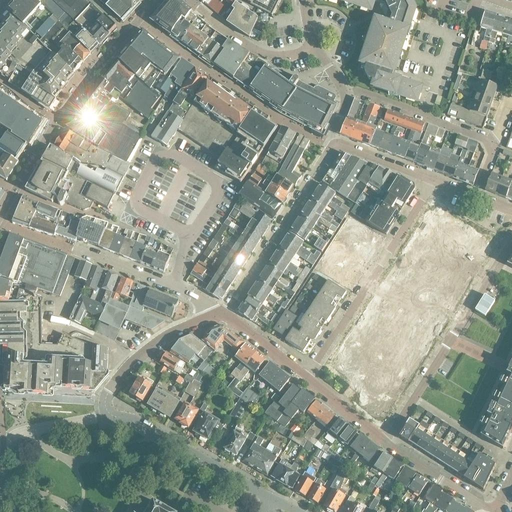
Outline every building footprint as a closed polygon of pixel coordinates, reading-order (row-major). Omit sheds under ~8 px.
[(13,0),(13,1),(13,2),(8,8),(10,9),(8,11),(28,30),(38,40),(51,54),(74,74),(82,63),(91,54),(57,22),(34,0),(13,0)] [(34,0),(57,22),(65,14),(84,32),(99,46),(109,35),(116,27),(105,16),(105,17),(87,0),(86,0),(85,2),(83,0),(34,0)] [(98,0),(122,21),(141,1),(140,0),(98,0)] [(196,19),(198,17),(192,11),(178,0),(168,0),(151,20),(171,35),(179,23),(182,25),(190,14),(196,19)] [(204,2),(225,21),(232,12),(221,2),(218,0),(199,0),(203,3),(204,2)] [(233,0),(234,0),(244,0),(245,0),(251,3),(250,5),(271,15),(271,16),(272,16),(280,0),(233,0)] [(417,102),(421,88),(421,87),(392,78),(415,9),(409,7),(411,1),(410,0),(338,0),(371,11),(374,2),(384,5),(386,8),(388,12),(385,23),(375,20),(361,64),(366,66),(364,71),(369,80),(375,82),(373,87),(417,102)] [(232,9),(235,11),(227,23),(249,38),(258,19),(236,4),(232,9)] [(8,11),(0,19),(2,20),(0,22),(0,72),(2,74),(2,73),(6,75),(6,77),(10,79),(18,66),(45,84),(41,90),(56,100),(55,99),(62,91),(61,90),(68,82),(67,81),(74,74),(51,54),(38,40),(28,30),(8,11)] [(485,12),(480,28),(481,28),(486,29),(483,41),(488,42),(496,15),(485,12)] [(65,14),(57,22),(70,35),(91,54),(99,46),(84,32),(65,14)] [(180,41),(196,19),(190,14),(182,25),(179,23),(171,35),(180,41)] [(503,34),(507,18),(496,15),(488,42),(494,44),(497,33),(503,34)] [(199,55),(215,31),(209,27),(209,26),(202,21),(202,20),(200,18),(198,17),(196,19),(180,41),(199,55)] [(511,19),(507,18),(503,34),(508,36),(505,47),(511,49),(511,45),(511,19)] [(129,46),(162,75),(163,75),(165,77),(172,67),(179,59),(143,30),(129,46)] [(215,31),(199,55),(214,65),(230,41),(215,31)] [(233,78),(249,54),(230,41),(214,65),(233,78)] [(482,41),(480,49),(486,50),(488,43),(482,41)] [(162,75),(129,46),(118,59),(151,89),(153,86),(155,87),(162,75)] [(249,54),(233,78),(241,84),(258,59),(250,54),(249,54)] [(140,100),(151,109),(161,96),(157,92),(157,91),(156,90),(155,91),(153,89),(152,90),(151,89),(118,59),(109,69),(138,98),(140,100)] [(258,59),(241,84),(249,90),(265,67),(267,64),(258,59)] [(176,79),(165,96),(173,102),(195,69),(182,60),(170,76),(176,79)] [(45,84),(18,66),(10,79),(8,83),(22,91),(22,92),(50,109),(56,100),(41,90),(45,84)] [(489,80),(491,75),(493,68),(487,66),(485,70),(483,69),(480,78),(489,80)] [(281,112),(325,135),(329,126),(327,124),(334,107),(336,104),(334,102),(336,98),(335,95),(318,86),(317,87),(315,89),(303,84),(299,80),(298,78),(296,77),(294,77),(292,80),(275,69),(274,70),(272,72),(265,67),(249,90),(281,112)] [(140,100),(138,98),(109,69),(103,77),(109,83),(103,90),(109,95),(107,98),(110,101),(113,98),(117,101),(119,97),(149,120),(154,112),(151,109),(140,100)] [(193,102),(195,99),(209,78),(195,69),(173,102),(173,103),(167,111),(182,121),(194,103),(194,102),(193,102)] [(489,81),(490,82),(502,85),(502,84),(503,80),(497,78),(497,79),(492,77),(493,76),(491,75),(489,80),(489,81)] [(503,80),(502,84),(511,87),(511,77),(504,76),(503,80)] [(102,78),(91,92),(106,105),(110,101),(107,98),(109,95),(103,90),(109,83),(103,77),(102,78)] [(174,83),(164,77),(156,88),(166,95),(174,83)] [(194,103),(182,121),(177,129),(221,159),(253,111),(255,109),(210,79),(194,102),(194,103)] [(477,91),(494,97),(498,86),(481,80),(477,91)] [(494,97),(477,91),(473,101),(490,107),(494,97)] [(80,106),(75,113),(99,129),(100,127),(102,128),(112,113),(142,132),(145,126),(129,118),(131,114),(110,101),(106,105),(91,92),(80,106)] [(0,125),(13,134),(12,135),(27,145),(42,122),(0,93),(0,125)] [(340,135),(350,139),(357,121),(353,120),(361,100),(355,98),(340,135)] [(490,107),(473,101),(470,111),(469,111),(487,117),(490,107)] [(360,142),(374,105),(369,104),(361,123),(357,121),(350,139),(360,142)] [(483,128),(487,117),(469,111),(470,111),(451,104),(447,115),(482,128),(483,128)] [(374,105),(360,142),(369,146),(376,129),(372,127),(380,107),(374,105)] [(384,109),(376,129),(369,146),(378,149),(384,133),(380,131),(383,124),(381,123),(386,110),(384,109)] [(424,123),(387,110),(384,121),(411,131),(415,132),(421,134),(424,123)] [(157,128),(151,137),(166,146),(177,129),(182,121),(167,111),(157,128)] [(221,159),(218,164),(220,166),(227,170),(225,174),(241,183),(278,128),(253,111),(221,159)] [(144,133),(142,132),(112,113),(102,128),(100,127),(99,129),(75,113),(67,126),(83,137),(92,143),(98,147),(97,148),(97,149),(99,150),(126,163),(127,162),(144,133)] [(0,149),(16,161),(22,153),(27,145),(12,135),(13,134),(0,125),(0,149)] [(428,125),(420,147),(413,163),(423,167),(430,148),(425,147),(429,136),(435,138),(435,136),(439,128),(428,125)] [(385,133),(384,133),(378,149),(387,153),(396,129),(395,129),(396,127),(393,126),(389,135),(387,134),(389,130),(386,129),(385,133)] [(397,129),(396,129),(387,153),(395,156),(402,140),(397,138),(399,133),(403,134),(404,130),(397,127),(397,129)] [(268,152),(261,164),(276,172),(294,138),(297,139),(294,145),(305,151),(310,142),(296,134),(296,135),(283,128),(269,152),(268,152)] [(442,139),(445,131),(439,128),(435,136),(442,139)] [(53,147),(76,160),(83,164),(104,167),(107,168),(124,177),(130,165),(126,163),(99,150),(97,149),(97,148),(91,145),(84,141),(65,129),(53,147)] [(404,160),(415,132),(411,131),(406,142),(402,140),(395,156),(404,160)] [(415,132),(404,160),(413,163),(420,147),(415,145),(417,140),(419,140),(421,134),(415,132)] [(458,135),(454,145),(465,149),(468,139),(458,135)] [(468,139),(465,149),(468,150),(467,151),(474,154),(474,152),(475,152),(476,148),(478,143),(468,139)] [(443,175),(454,147),(444,143),(441,150),(433,171),(443,175)] [(305,151),(294,145),(289,155),(299,161),(305,151)] [(50,146),(42,160),(44,161),(47,163),(69,174),(76,160),(53,147),(50,146)] [(431,147),(430,148),(423,167),(433,171),(441,150),(431,147)] [(0,176),(6,181),(18,162),(16,161),(0,149),(0,176)] [(339,175),(351,157),(342,153),(340,154),(330,170),(322,182),(330,188),(339,175)] [(451,154),(443,175),(452,178),(458,162),(460,158),(451,154)] [(277,175),(294,186),(295,186),(299,179),(300,179),(302,176),(293,171),(299,161),(289,155),(282,168),(278,175),(277,175)] [(339,175),(330,188),(347,199),(370,164),(351,157),(339,175)] [(462,182),(468,167),(463,164),(465,159),(460,158),(458,162),(452,178),(462,182)] [(53,202),(55,198),(59,200),(58,202),(58,203),(58,204),(59,205),(60,206),(61,206),(62,206),(63,206),(63,205),(64,205),(64,204),(65,203),(84,211),(90,209),(94,202),(109,210),(115,196),(76,177),(69,174),(44,161),(42,160),(26,191),(53,202)] [(472,186),(478,170),(473,168),(475,162),(471,160),(468,167),(462,182),(472,186)] [(370,164),(347,199),(351,202),(355,204),(367,187),(379,168),(378,167),(370,164)] [(260,165),(256,171),(264,177),(269,170),(260,165)] [(76,177),(115,196),(124,177),(107,168),(105,172),(98,169),(96,173),(81,166),(76,177)] [(379,168),(367,187),(375,193),(378,189),(381,191),(392,174),(386,170),(385,172),(379,168)] [(484,190),(485,191),(495,194),(502,177),(491,173),(491,174),(485,190),(484,190)] [(262,180),(253,174),(248,181),(257,187),(262,180)] [(266,180),(288,195),(294,186),(277,175),(274,180),(268,176),(266,180)] [(395,176),(366,222),(386,235),(399,214),(405,205),(415,189),(414,185),(399,175),(395,176)] [(511,181),(502,177),(495,194),(506,198),(511,182),(511,181)] [(283,204),(288,195),(266,180),(263,185),(268,188),(266,193),(283,204)] [(257,187),(248,181),(237,197),(273,220),(282,205),(283,204),(266,193),(257,187)] [(333,197),(335,193),(321,184),(315,193),(347,213),(350,209),(342,204),(343,203),(333,197)] [(310,200),(325,209),(327,205),(337,211),(334,216),(342,221),(347,213),(315,193),(310,200)] [(22,197),(16,212),(25,214),(33,218),(33,217),(39,219),(53,224),(58,210),(39,204),(22,197)] [(234,207),(268,230),(272,222),(239,200),(234,207)] [(306,207),(337,228),(339,225),(332,220),(333,219),(323,213),(325,209),(310,200),(306,207)] [(351,213),(358,218),(364,209),(356,204),(351,213)] [(420,224),(417,229),(421,232),(419,235),(428,241),(435,246),(458,260),(465,265),(474,271),(477,267),(481,270),(484,265),(490,255),(496,246),(492,243),(494,239),(484,233),(485,233),(477,228),(456,215),(449,210),(439,204),(437,208),(433,205),(427,214),(426,214),(420,224)] [(231,211),(237,215),(250,224),(248,228),(262,237),(268,230),(234,207),(231,211)] [(300,216),(315,225),(317,221),(335,232),(337,228),(306,207),(300,216)] [(39,219),(35,230),(55,236),(55,234),(76,241),(76,238),(77,239),(79,233),(78,233),(82,219),(75,216),(60,211),(55,224),(53,224),(39,219)] [(16,212),(12,223),(29,228),(33,218),(25,214),(16,212)] [(315,225),(300,216),(295,223),(327,244),(329,241),(321,235),(322,235),(312,229),(315,225)] [(33,218),(29,228),(35,230),(39,219),(33,217),(33,218)] [(79,233),(77,239),(84,241),(84,244),(86,244),(88,243),(99,247),(99,248),(106,231),(107,228),(108,224),(87,217),(82,219),(78,233),(79,233)] [(327,244),(295,223),(290,232),(304,241),(322,252),(327,244)] [(218,232),(223,234),(228,226),(224,224),(218,232)] [(234,230),(257,246),(262,237),(248,228),(245,232),(237,226),(234,230)] [(237,244),(252,254),(257,246),(234,230),(231,228),(229,232),(240,239),(237,244)] [(362,229),(356,239),(373,250),(379,240),(362,229)] [(106,231),(99,248),(109,252),(116,235),(106,231)] [(126,240),(120,256),(130,260),(137,243),(130,240),(131,236),(133,232),(129,231),(127,235),(126,239),(126,240)] [(213,240),(218,243),(221,245),(223,241),(222,240),(224,238),(221,237),(223,234),(218,232),(213,240)] [(301,247),(303,242),(289,233),(284,241),(315,262),(321,254),(316,251),(314,255),(301,247)] [(0,262),(0,277),(38,289),(60,297),(74,259),(24,240),(10,235),(0,262)] [(116,235),(109,252),(120,256),(126,240),(126,239),(116,235)] [(356,239),(350,248),(367,259),(373,250),(356,239)] [(218,243),(213,240),(209,245),(208,247),(213,250),(213,251),(218,243)] [(278,249),(293,258),(296,254),(313,266),(315,262),(284,241),(278,249)] [(137,243),(130,260),(140,264),(147,247),(137,243)] [(226,248),(247,261),(252,254),(237,244),(234,248),(228,244),(226,248)] [(140,264),(141,264),(152,269),(158,251),(159,250),(153,247),(152,249),(147,247),(140,264)] [(207,258),(207,257),(208,258),(213,250),(208,247),(207,249),(203,255),(207,258)] [(227,259),(241,269),(247,261),(226,248),(223,251),(230,255),(227,259)] [(350,248),(344,258),(361,269),(367,259),(350,248)] [(273,257),(296,272),(298,268),(290,263),(293,258),(278,249),(273,257)] [(158,251),(152,269),(163,273),(164,271),(170,256),(158,251)] [(481,435),(481,436),(503,449),(511,433),(511,432),(511,256),(510,260),(507,265),(511,267),(511,363),(507,374),(510,375),(509,376),(495,406),(492,404),(487,415),(490,416),(481,435)] [(301,275),(296,272),(273,257),(268,265),(282,274),(286,277),(289,272),(296,277),(298,278),(296,283),(297,283),(300,285),(305,277),(301,275)] [(344,258),(337,268),(355,279),(361,269),(344,258)] [(214,262),(236,277),(241,269),(227,259),(224,264),(216,259),(214,262)] [(86,282),(92,266),(81,262),(75,278),(86,282)] [(217,275),(231,285),(236,277),(214,262),(211,266),(219,271),(217,275)] [(193,271),(226,292),(231,285),(217,275),(214,273),(212,276),(210,275),(209,277),(204,273),(206,271),(197,264),(194,268),(193,271)] [(263,272),(287,287),(289,284),(280,278),(282,274),(268,265),(263,272)] [(92,266),(86,282),(84,287),(96,291),(103,271),(104,271),(92,266)] [(301,275),(305,277),(310,270),(306,267),(301,275)] [(337,268),(331,278),(348,289),(355,279),(337,268)] [(386,271),(373,292),(377,295),(375,299),(429,334),(432,330),(436,333),(450,312),(445,309),(448,304),(394,269),(391,274),(386,271)] [(103,271),(98,286),(101,288),(100,289),(106,291),(101,305),(106,307),(110,299),(118,277),(107,272),(103,271)] [(206,284),(203,289),(221,301),(226,292),(193,271),(190,274),(206,284)] [(295,293),(292,291),(287,288),(287,287),(263,272),(258,280),(272,290),(275,286),(284,292),(284,291),(292,296),(295,293)] [(27,292),(36,293),(38,289),(0,277),(0,287),(12,291),(12,292),(19,293),(21,290),(27,292)] [(118,277),(110,299),(117,302),(120,295),(126,298),(128,295),(131,289),(135,291),(138,285),(133,283),(121,278),(118,277)] [(258,280),(253,288),(276,303),(278,300),(269,294),(272,290),(258,280)] [(346,292),(328,281),(321,292),(338,303),(341,299),(342,299),(346,292)] [(292,291),(295,293),(300,285),(297,283),(292,291)] [(142,286),(138,285),(135,291),(129,307),(142,312),(144,308),(172,319),(179,301),(150,290),(150,289),(142,286)] [(443,297),(447,289),(440,285),(436,292),(443,297)] [(0,302),(25,301),(35,296),(36,293),(27,292),(21,290),(19,293),(12,292),(12,291),(0,287),(0,302)] [(253,288),(247,296),(262,305),(265,301),(274,306),(276,303),(253,288)] [(335,308),(338,303),(321,292),(313,303),(331,315),(335,309),(335,308)] [(69,317),(70,318),(69,320),(80,325),(86,311),(101,317),(100,320),(120,329),(125,319),(151,330),(165,321),(142,312),(129,307),(117,302),(110,299),(106,307),(101,305),(89,299),(80,295),(78,300),(72,313),(71,313),(68,315),(69,317)] [(93,348),(63,334),(57,346),(42,345),(41,305),(43,299),(35,296),(25,301),(0,302),(0,346),(0,347),(0,353),(0,359),(3,359),(2,376),(2,384),(3,386),(1,388),(1,390),(3,392),(5,392),(7,390),(9,392),(13,393),(14,395),(24,395),(25,394),(38,396),(39,394),(42,394),(42,395),(43,396),(52,397),(54,396),(54,387),(57,387),(56,389),(61,389),(62,388),(63,387),(66,387),(66,388),(71,388),(72,390),(95,391),(108,376),(108,349),(93,348)] [(242,303),(264,317),(266,314),(262,312),(265,307),(262,305),(247,296),(242,303)] [(264,317),(242,303),(237,311),(255,323),(258,319),(261,321),(260,321),(266,325),(269,321),(264,317)] [(331,315),(313,303),(305,315),(323,326),(326,321),(327,322),(331,315)] [(286,311),(274,330),(282,335),(286,329),(288,330),(296,317),(286,311)] [(271,320),(270,322),(274,325),(276,323),(279,317),(275,314),(271,320)] [(301,330),(309,336),(315,340),(321,331),(320,331),(323,326),(305,315),(298,326),(302,329),(301,330)] [(224,341),(237,351),(244,343),(224,326),(220,326),(210,329),(224,341)] [(214,353),(224,341),(210,329),(207,330),(205,332),(205,336),(205,337),(202,341),(207,344),(206,346),(214,353)] [(307,339),(309,336),(301,330),(299,333),(293,329),(285,340),(303,352),(311,341),(307,339)] [(412,329),(408,336),(414,339),(417,331),(412,329)] [(196,355),(209,365),(216,355),(214,353),(206,346),(192,336),(179,341),(196,355)] [(343,338),(330,359),(334,362),(331,367),(355,382),(356,380),(363,385),(362,387),(386,402),(389,397),(393,400),(406,379),(402,376),(405,372),(350,337),(348,341),(343,338)] [(171,352),(171,353),(188,363),(187,365),(198,372),(200,370),(203,372),(208,365),(209,365),(196,355),(179,341),(179,342),(174,345),(173,347),(171,352)] [(256,353),(246,344),(235,358),(241,363),(236,369),(236,368),(231,375),(235,378),(239,373),(240,373),(256,353)] [(398,352),(405,356),(409,350),(402,346),(398,352)] [(181,362),(169,355),(166,353),(166,354),(164,354),(162,358),(162,360),(160,363),(180,375),(183,370),(182,369),(185,364),(181,361),(181,362)] [(231,384),(226,389),(239,398),(243,394),(235,387),(239,382),(240,383),(245,376),(250,370),(255,374),(266,360),(256,353),(240,373),(239,373),(235,378),(235,379),(231,384)] [(270,385),(281,372),(270,363),(259,376),(270,385)] [(203,372),(202,373),(208,378),(215,370),(208,365),(203,372)] [(164,375),(167,369),(161,366),(158,371),(164,375)] [(281,372),(270,385),(280,393),(290,379),(281,372)] [(192,384),(195,380),(186,375),(184,380),(190,383),(192,384)] [(152,386),(151,385),(139,378),(136,383),(132,389),(129,394),(136,398),(136,399),(136,400),(140,402),(142,402),(143,402),(152,386)] [(195,380),(192,384),(195,386),(189,395),(194,398),(202,384),(195,380)] [(185,392),(187,393),(189,395),(195,386),(192,384),(190,383),(185,392)] [(293,385),(293,386),(292,386),(292,387),(279,404),(275,401),(274,401),(271,407),(269,408),(265,415),(285,428),(291,420),(292,420),(300,410),(304,414),(314,401),(316,400),(303,389),(302,391),(301,392),(293,385)] [(240,399),(250,405),(253,407),(261,398),(247,388),(243,394),(239,398),(240,399)] [(159,412),(170,393),(164,389),(162,392),(157,390),(148,405),(159,412)] [(356,405),(381,424),(396,405),(392,401),(387,408),(366,392),(356,405)] [(181,399),(177,397),(170,393),(159,412),(170,418),(179,402),(181,399)] [(250,405),(240,399),(230,416),(240,422),(250,405)] [(307,413),(316,420),(326,408),(317,400),(307,413)] [(188,428),(194,419),(198,411),(185,403),(175,420),(180,422),(179,423),(188,428)] [(206,441),(207,440),(209,440),(213,432),(219,435),(224,427),(205,416),(206,414),(204,413),(208,406),(203,404),(198,411),(194,419),(199,423),(194,432),(201,436),(200,437),(206,441)] [(261,411),(265,415),(269,408),(265,405),(261,411)] [(326,408),(316,420),(320,423),(326,429),(336,416),(326,408)] [(267,417),(263,423),(269,426),(273,421),(267,417)] [(327,434),(332,438),(336,441),(338,438),(348,425),(339,418),(327,434)] [(399,437),(408,442),(419,425),(409,419),(404,427),(405,428),(399,437)] [(419,425),(408,442),(409,443),(409,442),(417,447),(427,431),(430,426),(422,421),(419,425)] [(347,445),(358,432),(348,425),(338,438),(347,445)] [(234,432),(224,449),(237,456),(244,444),(249,448),(255,436),(250,432),(248,436),(243,433),(242,433),(236,429),(235,431),(234,432)] [(283,435),(286,437),(290,439),(293,433),(290,431),(289,430),(289,431),(286,430),(283,435)] [(427,431),(417,447),(425,452),(435,436),(427,431)] [(296,434),(293,433),(290,439),(291,440),(303,447),(305,444),(307,441),(296,434)] [(303,438),(315,446),(318,441),(306,433),(303,438)] [(341,458),(339,461),(343,465),(349,469),(351,466),(355,461),(360,455),(370,443),(361,435),(350,449),(355,454),(353,457),(353,458),(350,461),(347,459),(346,461),(341,458)] [(435,436),(425,452),(433,457),(443,441),(435,436)] [(266,451),(266,450),(260,447),(264,440),(258,437),(251,451),(245,462),(256,468),(266,451)] [(305,444),(303,447),(309,451),(312,445),(307,441),(305,444)] [(443,441),(433,457),(441,463),(451,446),(443,441)] [(370,443),(360,455),(369,463),(379,450),(370,443)] [(323,445),(320,449),(325,453),(326,454),(330,448),(325,445),(324,446),(323,445)] [(451,446),(441,463),(449,468),(459,451),(451,446)] [(330,448),(326,454),(331,457),(337,461),(341,456),(331,447),(330,448)] [(276,448),(273,453),(267,449),(266,450),(266,451),(256,468),(267,475),(273,464),(274,464),(281,451),(276,448)] [(459,451),(449,468),(457,473),(467,457),(459,451)] [(325,453),(321,458),(328,462),(331,457),(326,454),(325,453)] [(393,460),(383,453),(371,471),(377,475),(379,471),(383,474),(384,474),(393,460)] [(492,459),(490,457),(487,456),(485,459),(479,455),(475,461),(464,478),(473,484),(476,486),(483,491),(496,465),(491,462),(492,459)] [(328,462),(327,462),(340,471),(343,465),(337,461),(331,457),(328,462)] [(467,457),(457,473),(464,478),(475,461),(467,457)] [(297,458),(294,464),(292,466),(281,483),(286,486),(287,488),(289,490),(291,489),(292,490),(300,476),(296,473),(298,469),(297,469),(299,466),(298,466),(301,460),(297,458)] [(282,459),(280,463),(271,478),(272,478),(272,479),(272,480),(275,481),(276,481),(281,483),(292,466),(287,463),(287,462),(282,459)] [(394,481),(403,466),(393,460),(384,474),(383,474),(379,480),(375,486),(379,488),(387,476),(394,481)] [(332,493),(324,506),(328,509),(327,511),(329,511),(334,511),(344,496),(346,493),(340,489),(349,469),(343,465),(340,471),(333,483),(328,491),(332,493)] [(407,489),(416,475),(405,467),(396,481),(407,489)] [(306,497),(314,483),(316,479),(305,472),(294,491),(296,492),(296,493),(299,495),(300,494),(306,497)] [(419,496),(428,483),(417,476),(409,489),(419,496)] [(375,486),(379,480),(374,478),(371,483),(375,486)] [(327,490),(323,488),(325,484),(318,479),(315,484),(307,498),(309,499),(309,501),(312,502),(313,501),(319,504),(327,490)] [(422,511),(429,511),(443,492),(432,485),(423,499),(430,504),(425,511),(424,510),(422,511)] [(370,494),(376,497),(380,490),(374,487),(370,494)] [(442,511),(444,511),(453,499),(443,492),(429,511),(434,511),(435,511),(438,509),(442,511)] [(403,497),(399,494),(395,498),(400,502),(403,497)] [(362,511),(366,506),(361,504),(359,507),(353,503),(355,500),(350,497),(346,505),(350,507),(347,511),(362,511)] [(374,511),(379,502),(374,499),(368,509),(374,511)] [(459,511),(464,506),(453,499),(444,511),(459,511)] [(153,502),(146,511),(172,511),(154,501),(153,502)] [(411,501),(408,507),(412,510),(416,504),(411,501)]
